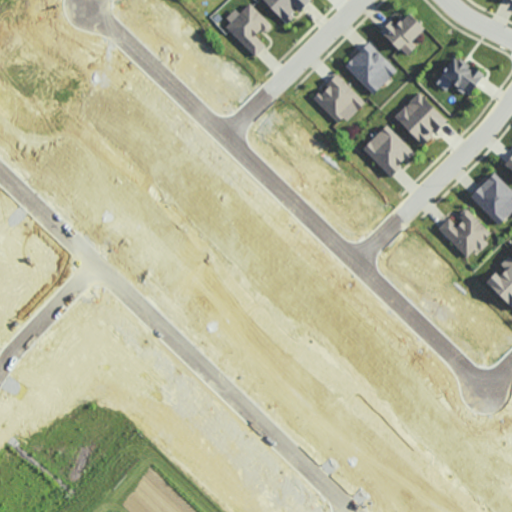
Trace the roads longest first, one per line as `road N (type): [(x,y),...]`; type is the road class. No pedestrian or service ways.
road 1 (residential): [(90,0),(95,15),(466,370),(481,382),(511,355)]
road 2 (residential): [(340,511),(0,185)]
road 3 (residential): [(350,259),(481,139),(511,100)]
road 4 (residential): [(219,133),(360,0)]
road 5 (residential): [(92,275),(47,311),(0,368)]
